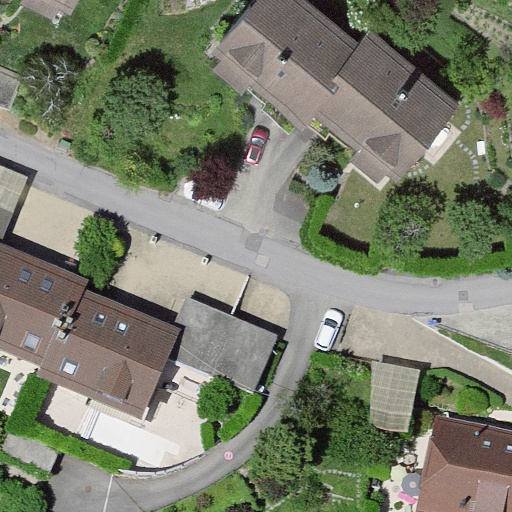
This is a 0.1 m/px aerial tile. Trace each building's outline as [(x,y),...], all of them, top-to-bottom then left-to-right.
[(28,0),(58,15),(65,0),(28,0)] [(360,41),(310,0),(263,0),(228,44),(305,108),(321,89),(374,134),(367,142),(398,168),(457,96),(373,26),(360,41)] [(32,193),(0,178),(0,353),(137,417),(163,360),(222,387),(247,332),(190,305),(180,328),(6,248),(32,193)] [(364,356),(365,429),(403,433),(418,369),(364,356)] [(511,511),(511,452),(444,438),(428,511),(511,511)]
